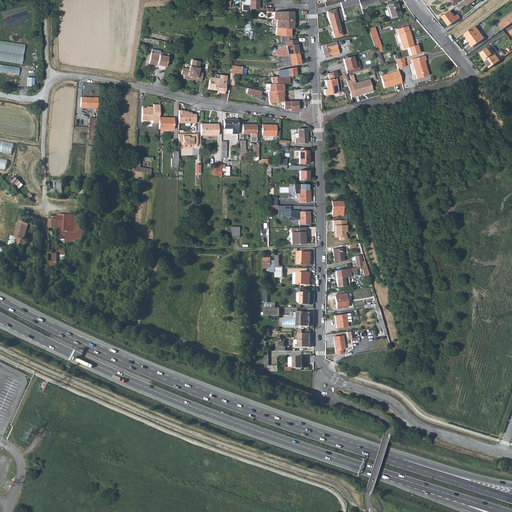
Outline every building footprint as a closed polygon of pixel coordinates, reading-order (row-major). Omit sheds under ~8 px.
[(258,9),(258,0),(241,0),(242,5),(244,5),(244,8),(258,9)] [(368,0),(359,3),(361,9),(390,0),(368,0)] [(467,6),(475,0),(464,0),(456,6),(457,8),(458,7),(460,9),(466,4),(467,6)] [(399,15),(396,2),(385,6),(388,18),(399,15)] [(326,11),(330,24),(338,22),(334,9),(326,11)] [(455,16),(450,10),(442,16),(449,25),(460,17),(458,14),(455,16)] [(271,15),(271,20),(272,20),(293,20),(293,11),(274,11),(274,15),(271,15)] [(511,14),(498,25),(501,30),(511,21),(511,14)] [(276,23),(276,28),(290,28),(293,28),(297,28),(297,27),(293,26),(293,20),(272,20),(272,22),(276,23)] [(342,35),(338,22),(330,24),(334,38),(342,35)] [(413,46),(407,26),(397,30),(403,49),(409,47),(411,56),(419,54),(420,54),(417,45),(413,46)] [(484,38),(475,26),(464,34),(470,42),(469,43),(471,47),(484,38)] [(381,47),(374,27),(368,28),(369,32),(375,48),(376,47),(379,46),(380,52),(383,51),(382,47),(381,47)] [(276,50),(277,56),(281,56),(299,53),(296,40),(292,40),(291,36),(290,36),(280,35),(282,45),(279,46),(280,49),(276,50)] [(336,44),(336,41),(321,45),(324,58),(332,56),(330,46),(336,44)] [(479,53),(489,68),(499,60),(489,46),(479,53)] [(165,67),(167,57),(159,55),(160,52),(160,50),(151,49),(148,63),(156,65),(157,64),(160,65),(160,66),(165,67)] [(301,63),(299,53),(281,56),(282,62),(278,62),(279,67),(301,63)] [(343,59),(347,74),(359,70),(358,66),(355,67),(352,56),(343,59)] [(429,76),(426,63),(421,57),(411,60),(416,79),(429,76)] [(403,63),(402,59),(401,59),(396,60),(395,61),(397,69),(401,68),(400,64),(403,63)] [(201,81),(202,73),(198,72),(199,68),(198,68),(199,61),(192,60),(190,69),(189,69),(188,72),(182,70),(180,77),(183,77),(182,81),(189,83),(190,79),(201,81)] [(230,65),(230,72),(233,73),(237,73),(242,74),(242,66),(230,65)] [(270,69),(271,77),(289,76),(296,75),(295,67),(288,68),(278,70),(278,69),(270,69)] [(401,83),(398,71),(380,76),(384,88),(397,84),(401,83)] [(223,94),(226,77),(220,76),(219,80),(209,78),(207,89),(218,92),(218,94),(223,94)] [(341,92),(339,80),(338,81),(338,79),(335,79),(335,78),(325,80),(326,89),(323,89),(324,95),(337,93),(341,92)] [(351,82),(347,83),(351,97),(355,96),(355,97),(359,96),(358,94),(363,93),(362,92),(367,91),(367,93),(372,91),(369,80),(356,83),(355,81),(351,82)] [(260,96),(261,91),(247,88),(246,93),(260,96)] [(282,105),(283,105),(283,102),(284,102),(283,96),(284,96),(283,90),(268,91),(267,91),(269,103),(281,102),(282,105)] [(87,107),(97,108),(98,97),(94,97),(94,98),(88,97),(87,107)] [(298,101),(284,102),(283,102),(283,105),(284,109),(290,109),(290,110),(298,110),(298,101)] [(152,122),(158,123),(159,103),(153,103),(153,107),(142,107),(141,119),(152,120),(152,122)] [(196,123),(196,115),(192,115),(191,114),(188,114),(188,113),(186,113),(186,111),(179,111),(180,123),(196,123)] [(173,128),(174,116),(159,116),(159,128),(173,128)] [(87,139),(94,140),(96,117),(89,117),(87,139)] [(237,134),(237,119),(224,119),(224,128),(232,128),(232,133),(232,134),(237,134)] [(218,124),(200,124),(200,135),(218,135),(218,124)] [(256,141),(256,124),(242,124),(242,134),(251,134),(251,141),(256,141)] [(275,136),(275,125),(262,124),(262,136),(275,136)] [(307,142),(306,129),(297,130),(297,133),(298,138),(294,138),(295,143),(307,142)] [(188,134),(178,133),(178,146),(182,146),(182,144),(192,144),(192,145),(197,145),(197,134),(192,134),(192,135),(188,135),(188,134)] [(14,142),(0,139),(0,150),(12,153),(14,142)] [(308,164),(308,151),(295,151),(294,157),(299,157),(299,164),(308,164)] [(0,157),(0,168),(6,169),(8,159),(0,157)] [(139,161),(133,161),(132,170),(146,172),(150,173),(151,169),(138,167),(139,161)] [(221,164),(209,164),(209,171),(213,171),(213,176),(221,176),(221,164)] [(308,180),(308,170),(299,170),(299,180),(308,180)] [(16,177),(12,181),(20,189),(24,184),(16,177)] [(62,179),(49,181),(51,194),(63,193),(62,179)] [(310,202),(310,189),(308,189),(308,185),(293,184),(293,193),(298,193),(298,202),(310,202)] [(87,201),(91,189),(81,186),(78,198),(87,201)] [(271,193),(267,194),(267,205),(290,206),(290,202),(274,202),(274,197),(272,195),(271,193)] [(342,208),(342,201),(331,201),(332,216),(342,216),(342,208)] [(289,216),(290,206),(267,205),(267,211),(277,211),(277,216),(289,216)] [(310,224),(309,211),(298,212),(299,224),(310,224)] [(58,214),(58,219),(58,238),(65,238),(65,232),(83,233),(84,216),(62,215),(58,214)] [(51,219),(50,219),(50,239),(50,253),(50,262),(58,261),(59,251),(58,238),(58,219),(55,219),(55,216),(51,216),(51,219)] [(346,231),(345,219),(332,220),(333,229),(334,229),(334,237),(339,236),(339,239),(345,239),(344,231),(346,231)] [(22,253),(27,239),(26,239),(28,230),(37,232),(39,226),(37,224),(35,224),(21,220),(16,236),(18,237),(15,247),(14,250),(22,253)] [(305,227),(290,227),(290,237),(292,237),(292,244),(293,244),(304,243),(304,238),(304,231),(305,231),(305,227)] [(16,236),(11,235),(8,244),(15,247),(18,237),(16,236)] [(357,251),(361,250),(359,242),(348,244),(349,247),(355,246),(357,251)] [(344,260),(342,248),(332,249),(334,261),(344,260)] [(311,265),(311,252),(297,252),(297,264),(311,265)] [(271,258),(263,258),(263,268),(272,268),(271,258)] [(350,276),(350,268),(333,271),(334,287),(343,286),(342,277),(350,276)] [(310,285),(310,272),(297,272),(294,273),(293,284),(297,284),(310,285)] [(310,305),(310,293),(301,293),(301,305),(310,305)] [(351,299),(350,293),(335,295),(337,309),(347,307),(346,300),(351,300),(351,299)] [(375,323),(377,327),(381,326),(384,326),(378,306),(374,307),(378,322),(375,323)] [(279,316),(279,308),(276,308),(264,308),(264,316),(279,316)] [(310,326),(310,313),(298,312),(298,326),(310,326)] [(351,321),(350,313),(335,315),(336,328),(348,326),(347,321),(351,321)] [(302,333),(303,330),(298,329),(298,333),(299,333),(299,340),(299,344),(296,344),(296,347),(310,347),(310,333),(302,333)] [(344,348),(342,335),(333,336),(336,353),(342,353),(342,349),(344,348)] [(303,368),(303,356),(294,356),(294,368),(303,368)]
